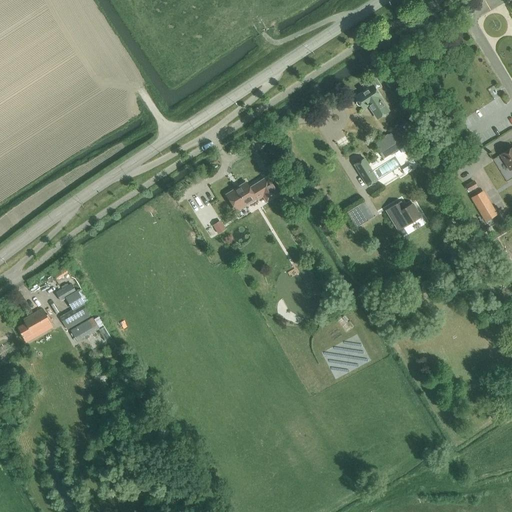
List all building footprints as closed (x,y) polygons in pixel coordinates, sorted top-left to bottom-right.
[(380,97),(372,86),(355,97),(357,100),(356,100),(356,103),(357,106),(360,106),(361,106),(363,108),(368,105),(377,118),(388,111),(379,98),(380,97)] [(416,130),(410,121),(399,128),(398,125),(392,129),(393,132),(373,145),(379,154),(383,159),(404,146),(409,155),(414,151),(409,143),(414,139),(410,133),(416,130)] [(511,168),(511,147),(500,155),(509,171),(511,168)] [(364,159),(354,165),(366,186),(377,180),(364,159)] [(266,201),(277,195),(267,178),(249,189),(247,185),(236,191),(236,190),(228,195),(236,208),(248,201),(249,203),(255,199),(256,200),(262,195),(266,201)] [(473,182),(466,186),(469,191),(477,187),(473,182)] [(483,190),(470,198),(485,222),(497,215),(483,190)] [(412,204),(399,212),(395,205),(386,211),(398,231),(420,217),(412,204)] [(221,221),(213,226),(218,235),(226,230),(221,221)] [(53,274),(59,282),(70,275),(64,266),(53,274)] [(67,330),(89,316),(83,305),(85,304),(84,303),(87,300),(81,290),(78,292),(77,290),(75,291),(71,285),(56,293),(60,302),(66,299),(72,311),(60,318),(67,330)] [(17,329),(23,339),(50,323),(42,309),(23,320),(26,324),(17,329)] [(93,318),(70,331),(76,341),(84,337),(85,339),(89,337),(87,334),(98,328),(93,318)] [(345,352),(328,359),(334,376),(370,363),(359,334),(341,341),(345,352)] [(111,359),(112,360),(121,355),(116,348),(107,353),(108,355),(111,359)]
